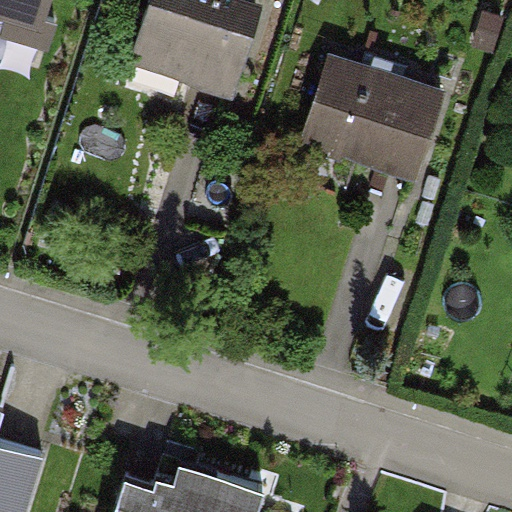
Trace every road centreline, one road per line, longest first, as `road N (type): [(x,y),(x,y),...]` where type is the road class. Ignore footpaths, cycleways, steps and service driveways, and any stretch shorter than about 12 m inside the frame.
road 1 (residential): [(380,439),(0,316)]
road 2 (residential): [(511,482),(380,439)]
